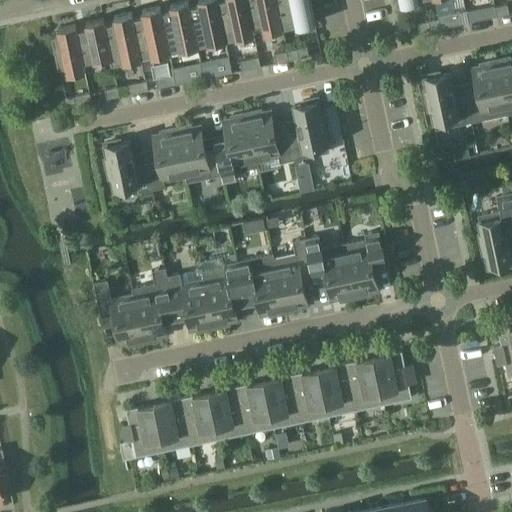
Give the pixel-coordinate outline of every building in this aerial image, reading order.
[(171,8),(161,11),(169,50),(180,48),(180,50),(198,47),(198,44),(189,4),(188,0),(187,0),(170,4),(171,8)] [(198,0),(199,2),(189,4),(198,44),(208,42),(208,44),(226,40),(226,38),(217,0),(198,0)] [(217,0),(226,38),(236,36),(237,38),(254,35),(252,25),(247,0),(217,0)] [(247,0),(252,25),(263,22),(265,32),(283,28),(282,26),(276,0),(247,0)] [(276,0),(282,26),(296,23),(297,25),(315,21),(310,0),(276,0)] [(510,12),(508,3),(495,6),(497,15),(510,12)] [(143,14),(133,17),(141,56),(152,54),(152,56),(170,53),(169,50),(161,11),(160,6),(142,10),(143,14)] [(487,6),(467,11),(469,21),(489,17),(487,6)] [(115,20),(105,23),(112,57),(113,62),(123,60),(124,62),(142,59),(141,56),(133,17),(132,12),(114,16),(115,20)] [(439,16),(439,18),(441,27),(461,23),(459,12),(439,16)] [(87,26),(77,28),(83,61),(94,58),(94,61),(112,57),(105,23),(104,18),(86,22),(87,26)] [(439,18),(429,20),(431,29),(441,27),(439,18)] [(429,20),(418,22),(420,31),(431,29),(429,20)] [(58,32),(52,34),(59,66),(65,64),(67,74),(85,70),(83,61),(77,28),(76,24),(57,28),(58,32)] [(299,57),(309,55),(307,46),(297,48),(299,57)] [(297,48),(287,50),(289,59),(299,57),(297,48)] [(287,50),(274,53),(276,62),(289,59),(287,50)] [(259,56),(241,60),(242,69),(261,65),(259,56)] [(496,59),(507,113),(511,112),(511,58),(510,59),(510,56),(496,59)] [(472,121),(507,113),(496,59),(482,62),(482,65),(473,67),(478,92),(466,94),(472,121)] [(231,62),(212,66),(214,75),(233,71),(231,62)] [(203,68),(184,72),(186,81),(205,77),(203,68)] [(432,108),(436,128),(472,121),(466,94),(455,97),(449,72),(440,74),(439,71),(425,74),(428,90),(425,91),(429,109),(432,108)] [(174,74),(156,78),(158,87),(176,83),(174,74)] [(146,80),(128,84),(130,93),(148,89),(146,80)] [(118,86),(105,89),(107,98),(120,95),(118,86)] [(90,92),(75,95),(77,104),(92,101),(90,92)] [(294,105),(299,129),(288,132),(293,159),(329,151),(325,131),(328,130),(324,112),(321,113),(318,97),(303,100),(304,103),(294,105)] [(261,109),(247,112),(258,159),(279,154),(280,161),(293,159),(288,132),(276,134),(271,110),(261,112),(261,109)] [(224,120),(229,144),(217,147),(223,174),(224,182),(238,179),(236,171),(259,166),(258,159),(247,112),(233,115),(233,118),(224,120)] [(190,124),(176,127),(186,174),(187,181),(223,174),(217,147),(206,149),(200,125),(191,127),(190,124)] [(147,162),(153,188),(166,185),(164,178),(186,174),(176,127),(162,130),(163,132),(153,134),(159,159),(147,162)] [(140,191),(153,188),(147,162),(135,164),(130,139),(121,141),(120,139),(105,142),(109,157),(106,158),(110,176),(112,176),(115,189),(138,184),(140,191)] [(44,152),(48,173),(77,169),(73,147),(44,152)] [(308,163),(296,166),(302,192),(314,189),(308,163)] [(509,184),(502,186),(503,193),(511,191),(509,184)] [(501,209),(478,214),(482,234),(480,234),(483,252),(486,252),(489,268),(504,264),(504,262),(511,259),(511,254),(510,244),(511,243),(511,196),(511,193),(498,196),(501,209)] [(366,237),(344,242),(355,296),(370,293),(369,290),(378,289),(375,270),(387,268),(385,257),(379,230),(365,233),(366,237)] [(341,299),(355,296),(344,242),(322,247),(320,234),(306,237),(314,271),(325,269),(331,298),(341,296),(341,299)] [(308,303),(302,274),(314,271),(306,237),(293,239),(296,252),(274,257),(273,252),(285,311),(299,308),(299,305),(308,303)] [(273,252),(238,260),(246,297),(257,295),(261,313),(271,311),(271,314),(285,311),(273,252)] [(226,267),(203,272),(204,279),(215,326),(229,323),(228,320),(238,318),(234,300),(246,297),(238,260),(225,262),(226,267)] [(155,282),(132,287),(134,294),(144,340),(158,337),(158,335),(167,333),(163,314),(175,312),(167,274),(168,274),(166,266),(152,269),(155,282)] [(168,274),(167,274),(175,312),(187,309),(191,328),(200,326),(201,329),(215,326),(204,279),(183,283),(180,272),(168,274)] [(130,343),(144,340),(134,294),(112,298),(108,278),(94,281),(102,316),(114,313),(120,343),(130,341),(130,343)] [(501,344),(494,345),(498,363),(505,361),(508,376),(511,374),(511,326),(498,329),(501,344)] [(402,350),(374,356),(384,403),(412,397),(409,382),(416,381),(412,363),(410,363),(405,365),(402,350)] [(374,356),(346,361),(356,409),(384,403),(374,356)] [(346,361),(319,367),(329,414),(356,409),(346,361)] [(319,367),(292,373),(302,420),(329,414),(319,367)] [(292,373),(264,379),(274,426),(302,420),(292,373)] [(264,379),(237,385),(247,432),(274,426),(264,379)] [(237,385),(210,391),(219,437),(247,432),(237,385)] [(210,391),(182,396),(192,443),(219,437),(210,391)] [(182,396),(155,402),(165,449),(192,443),(182,396)] [(130,423),(123,424),(126,440),(133,438),(136,455),(137,455),(165,449),(155,402),(127,408),(130,423)] [(286,430),(276,432),(279,446),(289,444),(286,430)] [(341,432),(333,433),(335,444),(344,443),(341,432)] [(124,458),(137,456),(137,455),(136,455),(133,438),(126,440),(120,441),(124,458)] [(0,447),(0,482),(8,481),(1,447),(0,447)] [(278,447),(266,449),(268,459),(280,456),(278,447)] [(222,454),(214,456),(217,468),(225,466),(222,454)] [(177,466),(168,468),(170,477),(179,476),(177,466)] [(437,511),(429,511),(425,511),(422,497),(401,501),(403,511),(437,511)] [(382,511),(403,511),(401,501),(381,505),(382,511)]
